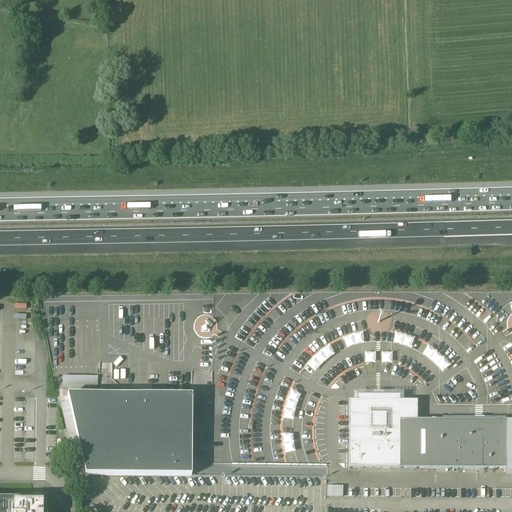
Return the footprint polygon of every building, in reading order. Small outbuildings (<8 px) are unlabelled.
[(45,333),(94,331),(94,319),(44,321),(45,333)] [(390,333),(387,345),(419,353),(417,357),(438,374),(446,365),(424,347),(422,347),(417,342),(410,341),(407,338),(390,333)] [(357,334),(338,338),(340,349),(359,346),(357,334)] [(307,374),(331,357),(325,348),(301,365),(307,374)] [(359,352),(360,365),(371,365),(370,352),(368,352),(368,351),(359,352)] [(94,387),(94,374),(55,373),(55,386),(94,387)] [(192,396),(67,395),(85,476),(191,476),(192,396)] [(349,401),(349,469),(399,469),(504,469),(504,473),(511,472),(511,452),(505,453),(505,421),(482,421),(482,419),(475,419),(475,421),(399,420),(399,396),(357,396),(357,401),(349,401)] [(93,485),(109,503),(113,500),(96,481),(93,485)] [(150,492),(161,503),(165,500),(168,504),(173,499),(179,505),(183,501),(166,483),(160,488),(158,485),(150,492)] [(196,484),(193,488),(211,505),(214,501),(196,484)] [(472,500),(472,486),(430,486),(430,499),(472,500)] [(41,511),(42,511),(42,504),(35,504),(34,504),(32,504),(32,500),(32,499),(0,499),(0,511),(41,511)]
